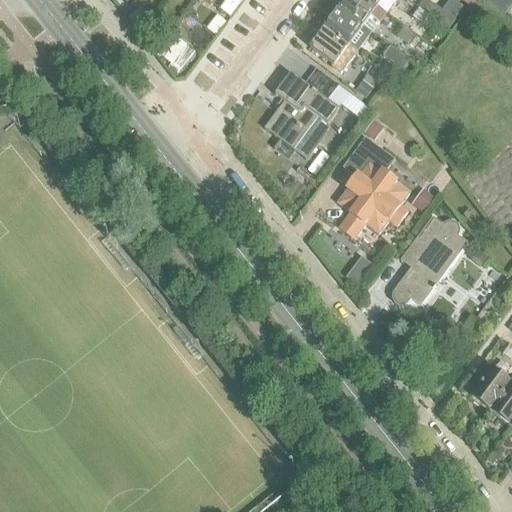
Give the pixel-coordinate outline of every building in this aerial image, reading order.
[(378,10),(364,0),(339,0),(344,3),(338,11),(342,15),(343,14),(363,29),(371,35),(385,15),(378,10)] [(364,0),(378,10),(385,15),(396,0),(364,0)] [(412,19),(421,27),(428,17),(419,10),(412,19)] [(357,54),(371,35),(363,29),(343,14),(342,15),(335,25),(331,22),(324,31),(328,34),(349,49),(349,48),(357,54)] [(357,54),(349,48),(349,49),(328,34),(324,31),(319,27),(310,39),(315,43),(309,50),(333,68),(331,70),(340,76),(357,54)] [(397,39),(407,46),(414,36),(404,29),(397,39)] [(171,41),(159,57),(171,66),(173,68),(185,51),(171,41)] [(383,58),(392,65),(399,56),(390,49),(383,58)] [(368,77),(378,85),(385,75),(375,68),(368,77)] [(284,104),(264,131),(280,143),(305,162),(330,129),(327,127),(339,112),(327,103),(290,76),(275,97),(284,104)] [(365,101),(372,93),(363,86),(357,95),(365,101)] [(338,89),(327,103),(339,112),(340,110),(358,124),(367,111),(338,89)] [(349,192),(338,206),(352,216),(339,232),(353,243),(366,226),(378,235),(388,222),(396,228),(407,214),(399,208),(408,195),(390,181),(390,180),(389,179),(388,180),(378,172),(377,171),(383,162),(373,154),(376,150),(365,142),(345,170),(358,180),(349,192)] [(420,309),(467,246),(457,239),(459,237),(459,232),(457,228),(454,225),(449,224),(444,226),(443,228),(432,220),(404,259),(414,267),(392,296),(392,301),(394,306),(398,308),(402,309),(407,307),(410,302),(420,309)] [(471,401),(491,416),(511,387),(511,386),(492,372),(471,401)] [(511,387),(491,416),(510,430),(511,428),(511,387)]
